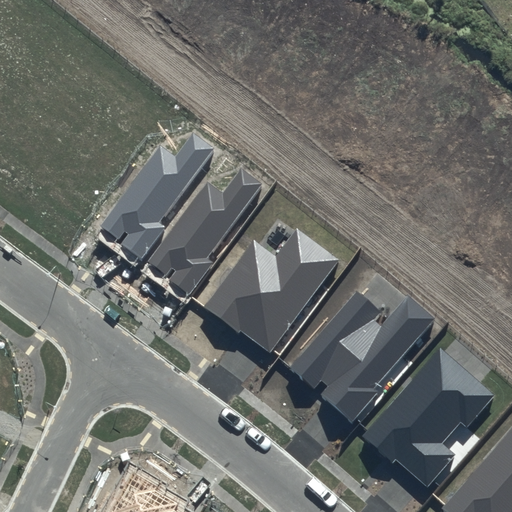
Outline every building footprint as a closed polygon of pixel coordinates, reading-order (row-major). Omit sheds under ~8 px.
[(215,148),(193,132),(175,156),(160,144),(98,226),(117,241),(124,231),(128,234),(121,243),(142,258),(167,226),(161,221),(215,148)] [(207,259),(263,183),(242,167),(223,193),(207,181),(147,262),(166,276),(172,268),(176,271),(169,280),(189,295),(213,263),(207,259)] [(269,351),(339,259),(297,228),(275,256),(253,240),(202,306),(238,333),(241,330),(269,351)] [(382,312),(356,289),(288,367),(314,389),(321,381),(328,386),(320,395),(352,421),(378,392),(374,388),(434,319),(407,296),(381,325),(375,320),(382,312)] [(440,347),(362,436),(395,465),(398,461),(427,487),(455,455),(441,443),(461,421),(467,426),(495,395),(440,347)] [(511,511),(511,427),(442,507),(447,511),(511,511)] [(173,511),(172,511),(177,503),(155,491),(158,486),(132,471),(108,511),(173,511)]
